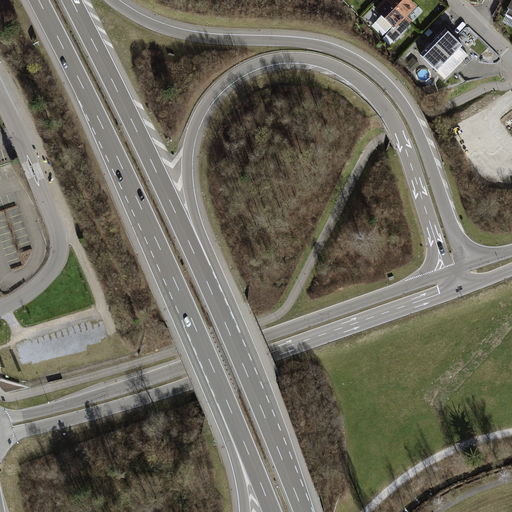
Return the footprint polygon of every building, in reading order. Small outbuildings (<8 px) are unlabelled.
[(404,17),(386,0),(382,0),(374,9),(393,28),(404,17)] [(415,6),(408,0),(386,0),(404,17),(415,6)] [(511,0),(503,14),(511,19),(511,0)] [(444,29),(431,42),(449,59),(462,46),(444,29)] [(431,42),(419,55),(437,72),(449,59),(431,42)]
